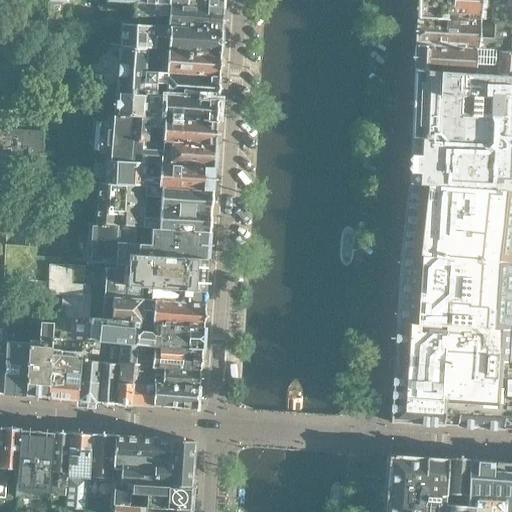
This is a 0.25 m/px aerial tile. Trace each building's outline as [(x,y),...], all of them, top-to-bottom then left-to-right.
[(511,0),(418,0),(417,16),(477,20),(478,11),(490,12),(490,20),(511,21),(511,0)] [(219,30),(220,18),(220,8),(106,1),(105,13),(125,14),(134,8),(134,16),(157,18),(157,13),(168,14),(168,27),(219,30)] [(511,50),(511,21),(490,20),(490,21),(477,20),(417,16),(416,44),(511,50)] [(65,43),(66,21),(47,19),(46,34),(45,42),(60,43),(65,43)] [(155,49),(156,35),(169,36),(168,50),(217,53),(219,30),(168,27),(122,24),(121,40),(113,40),(113,46),(155,49)] [(45,42),(46,34),(34,34),(33,42),(45,42)] [(45,42),(33,42),(30,41),(27,79),(43,80),(45,42)] [(63,74),(64,56),(60,53),(60,43),(45,42),(43,80),(43,88),(57,89),(58,76),(63,74)] [(511,74),(511,50),(416,44),(414,68),(511,74)] [(156,73),(157,58),(168,59),(167,73),(216,76),(217,53),(168,50),(155,49),(113,46),(112,53),(120,53),(119,71),(156,73)] [(511,74),(414,68),(410,137),(408,183),(400,252),(398,283),(393,282),(393,291),(398,291),(396,322),(394,351),(389,350),(388,362),(393,363),(389,420),(391,422),(501,429),(511,429),(511,359),(508,359),(511,325),(511,303),(511,74)] [(156,95),(156,83),(167,84),(166,96),(214,99),(216,76),(167,73),(167,74),(156,73),(119,71),(118,89),(110,89),(110,93),(117,93),(156,95)] [(42,99),(43,88),(43,80),(27,79),(26,98),(42,99)] [(213,122),(214,107),(214,99),(166,96),(156,95),(117,93),(117,103),(120,104),(119,116),(131,117),(154,118),(155,106),(165,107),(165,119),(213,122)] [(41,109),(42,99),(26,98),(26,108),(28,108),(41,109)] [(40,134),(41,111),(41,109),(28,108),(26,133),(40,134)] [(211,144),(151,140),(151,147),(145,147),(145,140),(130,139),(131,117),(119,116),(109,115),(108,124),(102,124),(100,126),(99,148),(101,151),(107,151),(106,160),(210,166),(211,144)] [(211,144),(212,130),(213,122),(165,119),(154,118),(131,117),(130,139),(145,140),(146,126),(155,127),(155,129),(160,129),(159,135),(152,134),(151,140),(211,144)] [(40,134),(26,133),(0,131),(0,176),(37,179),(38,156),(45,156),(46,134),(40,134)] [(48,180),(49,156),(45,156),(38,156),(37,179),(48,180)] [(210,166),(106,160),(105,160),(104,183),(209,189),(210,166)] [(206,231),(208,204),(209,189),(104,183),(98,183),(96,224),(131,226),(150,227),(206,231)] [(32,257),(34,220),(6,218),(2,289),(7,290),(47,292),(49,266),(58,266),(58,265),(59,259),(32,257)] [(204,258),(206,231),(150,227),(148,245),(130,244),(131,226),(96,224),(89,223),(86,262),(115,264),(114,268),(127,269),(128,253),(204,258)] [(203,291),(204,267),(204,258),(128,253),(127,269),(126,286),(203,291)] [(201,326),(202,294),(203,291),(126,286),(127,269),(114,268),(58,265),(58,266),(49,266),(47,292),(47,293),(62,294),(61,317),(201,326)] [(24,395),(27,347),(15,346),(16,331),(28,332),(29,315),(6,314),(1,393),(24,395)] [(199,348),(200,327),(201,326),(61,317),(60,329),(50,328),(49,338),(61,338),(81,340),(97,341),(119,342),(119,343),(138,345),(138,344),(154,345),(154,346),(199,348)] [(46,397),(49,338),(50,328),(50,322),(39,322),(38,345),(27,344),(27,347),(24,395),(46,397)] [(76,399),(78,356),(60,355),(61,338),(49,338),(46,397),(76,399)] [(94,401),(94,400),(97,341),(81,340),(78,356),(76,399),(94,401)] [(117,381),(118,363),(119,343),(119,342),(97,341),(94,400),(115,402),(116,381),(117,381)] [(198,368),(199,355),(199,348),(154,346),(153,356),(148,356),(148,358),(138,357),(138,345),(119,343),(118,363),(139,365),(159,366),(198,368)] [(195,408),(197,385),(153,383),(153,379),(138,377),(139,365),(118,363),(117,381),(131,383),(149,385),(153,387),(152,405),(195,408)] [(197,385),(197,374),(198,368),(159,366),(159,373),(154,372),(153,379),(153,383),(197,385)] [(130,404),(131,383),(117,381),(116,381),(115,402),(130,404)] [(152,405),(153,387),(149,385),(131,383),(130,404),(152,405)] [(17,467),(19,429),(0,427),(0,496),(4,496),(6,467),(17,467)] [(48,494),(52,432),(19,429),(17,467),(20,468),(19,497),(48,499),(48,494)] [(63,500),(67,433),(52,432),(48,494),(55,494),(55,500),(63,500)] [(85,511),(86,503),(90,434),(68,433),(67,433),(63,500),(63,508),(78,508),(77,511),(85,511)] [(109,504),(110,481),(113,435),(90,434),(86,503),(109,504)] [(190,477),(193,441),(192,440),(169,439),(113,435),(110,481),(190,486),(195,486),(195,478),(190,477)] [(508,511),(511,464),(511,463),(466,459),(466,460),(446,458),(386,454),(383,500),(382,511),(508,511)] [(188,509),(190,486),(110,481),(109,504),(129,506),(130,492),(145,493),(145,507),(188,509)]
